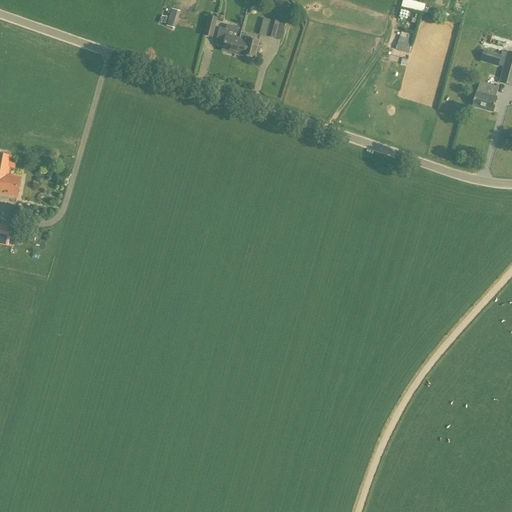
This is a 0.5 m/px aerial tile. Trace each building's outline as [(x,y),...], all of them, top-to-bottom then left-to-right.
[(410,0),(404,0),(403,6),(425,12),(427,4),(410,0)] [(170,9),(168,26),(177,27),(179,10),(170,9)] [(203,35),(212,38),(217,18),(208,16),(204,32),(203,35)] [(266,36),(280,40),(285,24),(270,20),(266,36)] [(258,41),(249,39),(246,34),(241,32),(239,39),(236,38),(238,27),(228,25),(226,27),(225,29),(219,28),(215,42),(223,44),(222,51),(233,53),(242,56),(254,59),(258,41)] [(398,50),(410,53),(414,35),(402,33),(398,50)] [(499,83),(511,86),(511,52),(508,51),(507,53),(502,51),(501,55),(483,50),(480,62),(484,64),(484,66),(498,70),(499,66),(503,67),(499,83)] [(497,99),(496,98),(498,87),(480,82),(477,93),(473,107),(493,113),(497,99)] [(0,195),(17,199),(21,179),(8,176),(9,171),(10,168),(15,169),(16,162),(11,161),(11,156),(0,154),(0,195)] [(0,225),(0,244),(8,247),(12,228),(0,225)]
